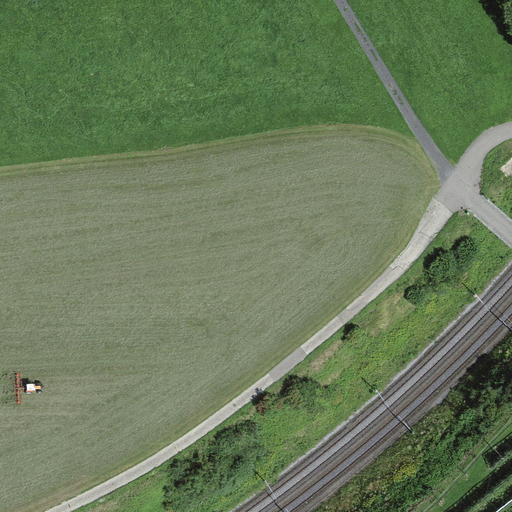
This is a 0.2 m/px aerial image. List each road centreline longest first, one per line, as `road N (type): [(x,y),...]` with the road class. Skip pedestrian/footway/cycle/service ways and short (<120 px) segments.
road 1 (track): [(460,188),(409,257),(261,387),(166,455),(56,511)]
road 2 (track): [(328,0),(460,188)]
